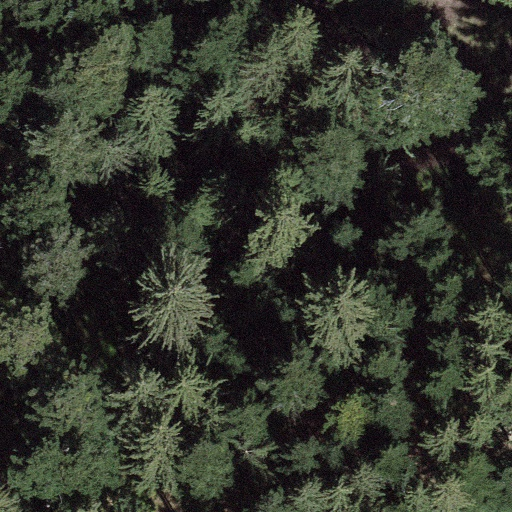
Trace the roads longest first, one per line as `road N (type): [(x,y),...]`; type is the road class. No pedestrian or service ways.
road 1 (track): [(0,97),(382,6)]
road 2 (track): [(382,6),(511,25)]
